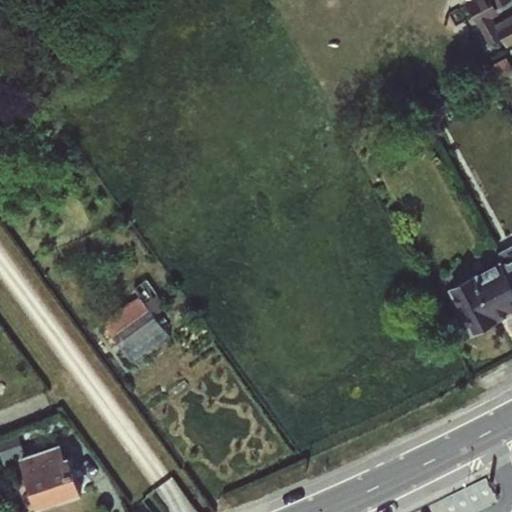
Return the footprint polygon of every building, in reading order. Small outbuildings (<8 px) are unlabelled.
[(472,0),(466,3),(489,45),(501,39),(505,46),(511,42),(511,13),(496,23),(493,18),(500,14),(496,8),(510,0),(472,0)] [(44,48),(31,66),(48,78),(61,60),(44,48)] [(438,89),(418,99),(425,112),(445,101),(438,89)] [(511,244),(497,252),(501,260),(511,280),(511,244)] [(473,332),(511,310),(511,280),(501,260),(450,287),(473,332)] [(139,295),(103,321),(132,361),(169,335),(154,315),(166,307),(146,279),(134,288),(139,295)] [(0,453),(4,466),(16,462),(12,453),(24,450),(19,436),(0,442),(0,453)] [(60,443),(21,456),(38,508),(80,493),(67,455),(65,456),(60,443)]
